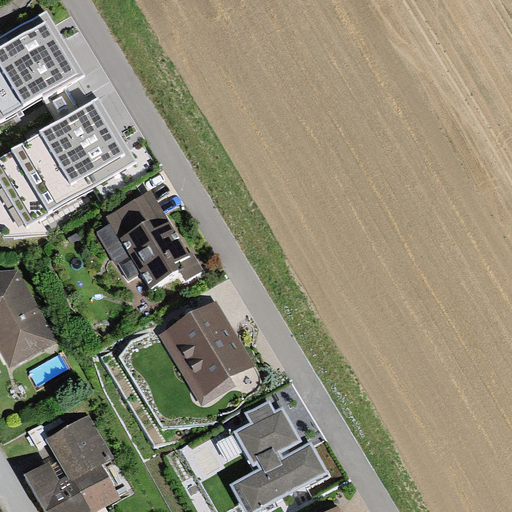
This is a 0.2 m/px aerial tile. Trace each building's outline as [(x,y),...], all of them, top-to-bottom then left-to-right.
[(66,85),(85,75),(57,28),(47,10),(0,37),(0,123),(19,112),(44,98),(66,85)] [(66,85),(44,98),(58,123),(81,110),(66,85)] [(0,158),(0,180),(28,226),(134,161),(124,146),(96,100),(81,110),(58,123),(34,138),(0,158)] [(186,283),(204,272),(194,255),(190,257),(154,194),(109,220),(114,227),(99,236),(116,267),(118,265),(129,284),(142,277),(150,291),(180,273),(186,283)] [(0,346),(10,364),(57,343),(17,268),(0,268),(0,346)] [(232,377),(255,364),(218,301),(159,335),(201,407),(237,386),(232,377)] [(231,485),(245,511),(255,511),(328,474),(312,442),(282,458),(280,453),(301,441),(283,408),(274,412),(270,403),(249,414),(254,423),(237,432),(255,466),(259,464),(261,469),(231,485)] [(41,511),(91,511),(124,493),(84,424),(46,446),(68,482),(54,490),(43,471),(23,482),(41,511)]
